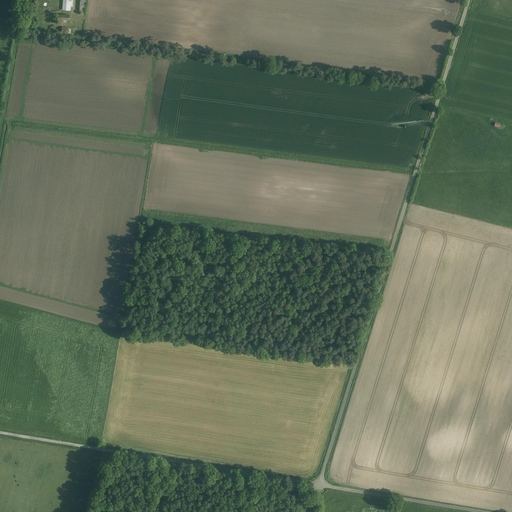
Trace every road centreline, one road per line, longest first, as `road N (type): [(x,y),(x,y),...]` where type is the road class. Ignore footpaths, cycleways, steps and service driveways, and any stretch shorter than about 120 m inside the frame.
road 1 (unclassified): [(482,511),(318,484),(468,0)]
road 2 (track): [(310,511),(318,484),(0,432)]
road 3 (track): [(23,0),(0,136)]
